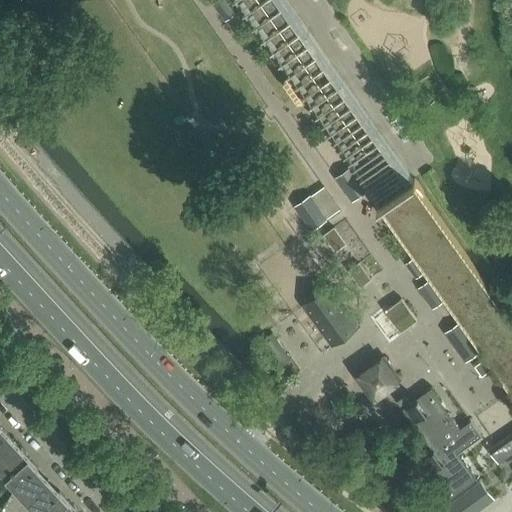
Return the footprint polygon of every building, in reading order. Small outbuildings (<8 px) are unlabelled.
[(364,186),(353,171),(340,181),(351,196),(364,186)] [(326,219),(310,196),(297,205),(313,229),(326,219)] [(432,305),(442,298),(430,280),(420,287),(432,305)] [(330,282),(303,303),(333,345),(361,325),(330,282)] [(480,350),(461,324),(448,333),(467,360),(480,350)] [(384,354),(358,373),(376,397),(402,379),(384,354)] [(461,427),(432,387),(404,407),(433,447),(419,457),(450,499),(478,478),(459,452),(482,435),(471,419),(461,427)] [(0,445),(10,436),(0,425),(0,445)] [(30,458),(10,436),(0,445),(0,464),(1,466),(0,466),(0,470),(7,478),(30,458)] [(499,462),(511,452),(511,437),(491,452),(499,462)] [(49,479),(30,458),(7,478),(27,500),(49,479)] [(55,485),(49,479),(27,500),(32,505),(38,511),(56,511),(69,500),(55,485)] [(446,511),(474,511),(492,500),(480,483),(444,509),(446,511)] [(79,511),(69,500),(56,511),(79,511)]
